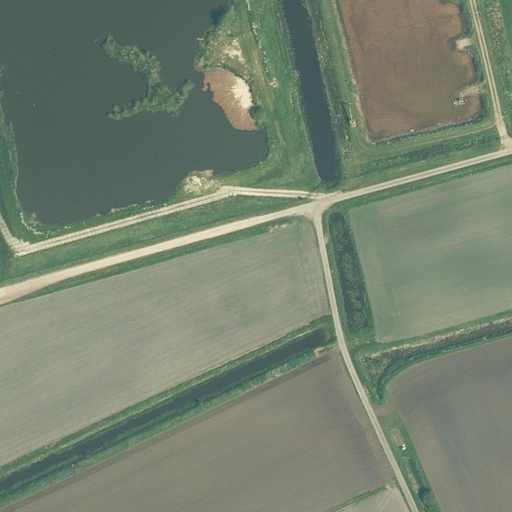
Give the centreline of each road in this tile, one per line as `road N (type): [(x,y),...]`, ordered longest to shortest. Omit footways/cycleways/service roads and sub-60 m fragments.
road 1 (unknown): [(417,511),(348,363),(312,206)]
road 2 (track): [(0,294),(258,221)]
road 3 (unclassified): [(258,221),(511,151)]
